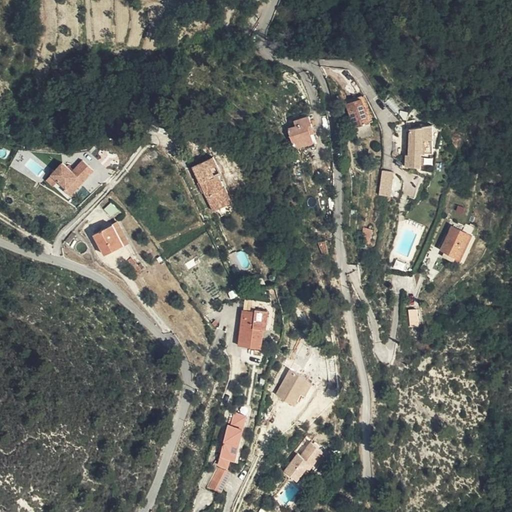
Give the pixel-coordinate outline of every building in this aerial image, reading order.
[(365,93),(351,97),(364,138),(379,133),(365,93)] [(311,113),(295,118),(298,127),(291,130),(298,149),(317,142),(310,126),(315,124),(311,113)] [(421,141),(445,141),(444,126),(434,127),(421,128),(421,141)] [(446,153),(445,141),(421,141),(421,150),(419,150),(419,166),(427,166),(427,154),(446,153)] [(225,163),(216,168),(238,207),(245,203),(240,192),(238,192),(231,179),(233,177),(225,163)] [(392,192),(401,193),(404,169),(396,167),(392,192)] [(238,207),(216,168),(205,174),(228,213),(238,207)] [(379,195),(391,196),(392,171),(380,171),(379,195)] [(79,187),(63,173),(51,185),(66,199),(64,201),(70,207),(79,198),(74,193),(79,187)] [(500,185),(487,186),(487,196),(500,195),(500,185)] [(245,203),(238,207),(240,211),(248,207),(245,203)] [(238,207),(228,213),(230,217),(240,211),(238,207)] [(480,229),(462,222),(453,246),(472,253),(480,229)] [(121,227),(131,246),(138,242),(127,224),(121,227)] [(109,233),(124,249),(131,246),(121,227),(109,233)] [(112,256),(124,249),(109,233),(102,236),(112,256)] [(240,309),(238,348),(263,349),(265,311),(240,309)] [(419,326),(418,309),(408,310),(409,326),(419,326)] [(266,318),(266,325),(264,342),(263,355),(286,357),(288,341),(291,317),(277,315),(277,319),(266,318)] [(321,381),(307,375),(296,401),(315,410),(320,397),(325,386),(321,381)] [(326,400),(329,392),(325,386),(320,397),(326,400)] [(228,462),(237,463),(245,414),(227,411),(213,491),(223,492),(228,462)] [(266,423),(255,422),(252,436),(249,436),(236,501),(251,504),(255,480),(252,480),(254,467),(258,468),(266,423)] [(298,484),(322,451),(310,442),(300,455),(296,453),(282,472),(298,484)] [(311,484),(322,491),(333,473),(338,476),(346,462),(334,454),(325,468),(322,466),(311,484)] [(333,473),(322,491),(327,494),(338,476),(333,473)]
